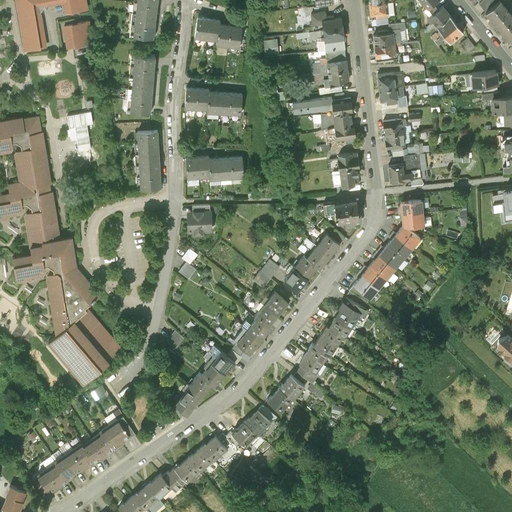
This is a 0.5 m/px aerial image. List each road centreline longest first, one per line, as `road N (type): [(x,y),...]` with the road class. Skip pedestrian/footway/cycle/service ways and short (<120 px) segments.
road 1 (residential): [(355,0),(379,223),(229,398),(56,511)]
road 2 (residential): [(183,0),(176,201),(157,328),(145,358),(112,383)]
road 3 (track): [(433,333),(473,273),(469,182)]
road 4 (track): [(377,192),(511,176)]
